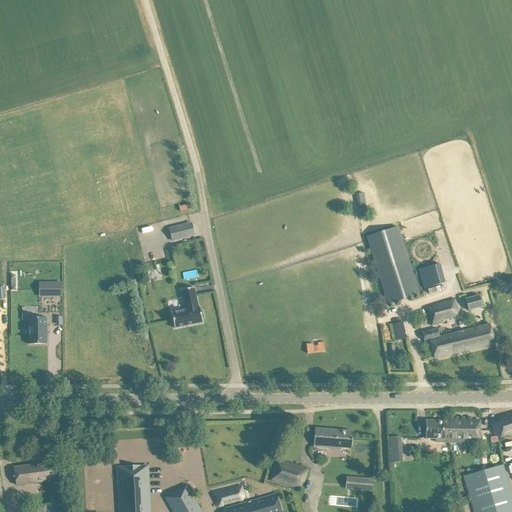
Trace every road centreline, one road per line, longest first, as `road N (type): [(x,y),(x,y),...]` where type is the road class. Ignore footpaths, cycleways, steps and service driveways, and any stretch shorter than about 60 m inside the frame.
road 1 (unclassified): [(238,399),(197,172),(144,0)]
road 2 (tertiary): [(238,399),(511,395)]
road 3 (tertiary): [(0,400),(238,399)]
